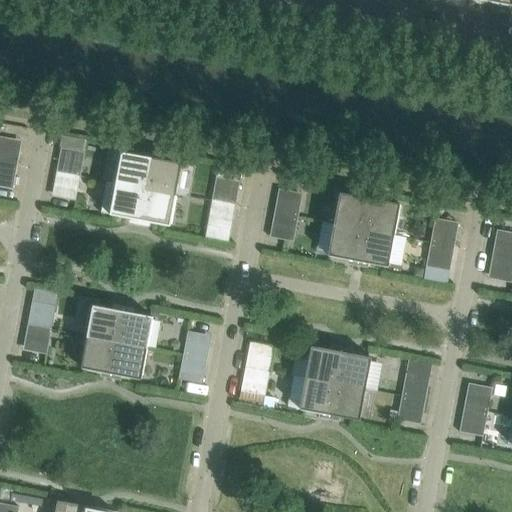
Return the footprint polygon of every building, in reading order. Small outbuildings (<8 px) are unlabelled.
[(61,135),(59,147),(61,148),(84,152),(86,140),(61,135)] [(0,149),(0,161),(17,165),(19,153),(0,149)] [(146,189),(152,158),(122,152),(116,183),(146,189)] [(152,158),(146,189),(176,195),(182,163),(152,158)] [(59,160),(56,172),(80,176),(82,165),(59,160)] [(17,165),(0,161),(0,174),(15,177),(17,165)] [(78,189),(80,176),(56,172),(54,184),(78,189)] [(110,215),(140,220),(146,189),(116,183),(107,181),(101,213),(110,215)] [(170,226),(176,195),(146,189),(140,220),(170,226)] [(214,189),(211,201),(235,206),(238,194),(214,189)] [(334,224),(364,230),(370,199),(340,193),(334,224)] [(370,199),(364,230),(394,235),(400,204),(370,199)] [(235,206),(211,201),(209,213),(233,218),(235,206)] [(276,201),(274,213),(298,217),(300,205),(276,201)] [(296,229),(298,217),(274,213),(272,225),(296,229)] [(364,230),(334,224),(328,255),(358,261),(364,230)] [(388,267),(394,235),(364,230),(358,261),(388,267)] [(432,230),(430,242),(454,247),(456,235),(432,230)] [(452,259),(454,247),(430,242),(428,254),(452,259)] [(511,245),(494,242),(492,254),(511,257),(511,245)] [(511,270),(511,257),(492,254),(490,266),(511,270)] [(416,266),(414,274),(422,276),(424,268),(416,266)] [(93,305),(87,337),(117,342),(123,311),(93,305)] [(147,348),(149,337),(153,317),(123,311),(117,342),(147,348)] [(30,314),(27,326),(52,330),(54,318),(30,314)] [(50,337),(52,330),(27,326),(25,337),(25,338),(49,342),(50,337)] [(265,333),(263,343),(272,344),(273,335),(265,333)] [(117,342),(87,337),(81,368),(111,374),(117,342)] [(117,342),(111,374),(141,379),(147,348),(117,342)] [(185,343),(183,355),(207,360),(209,347),(185,343)] [(311,346),(305,378),(335,383),(341,352),(311,346)] [(341,352),(335,383),(365,389),(371,358),(341,352)] [(248,354),(245,367),(269,371),(271,359),(248,354)] [(207,360),(183,355),(181,367),(204,372),(207,360)] [(267,383),(269,371),(245,367),(243,379),(267,383)] [(300,409),(330,414),(335,383),(305,378),(300,409)] [(360,420),(365,389),(335,383),(330,414),(360,420)] [(404,383),(402,395),(425,400),(428,388),(404,383)] [(423,412),(425,400),(402,395),(399,408),(423,412)] [(466,395),(464,407),(488,412),(490,400),(466,395)] [(264,396),(263,406),(274,408),(275,398),(264,396)] [(461,419),(459,432),(483,436),(485,424),(488,412),(464,407),(461,419)] [(4,489),(2,499),(10,500),(12,491),(4,489)] [(12,491),(10,500),(42,506),(44,497),(12,491)] [(85,511),(86,506),(58,501),(57,503),(60,503),(57,511),(85,511)] [(18,511),(19,507),(0,503),(0,511),(18,511)]
